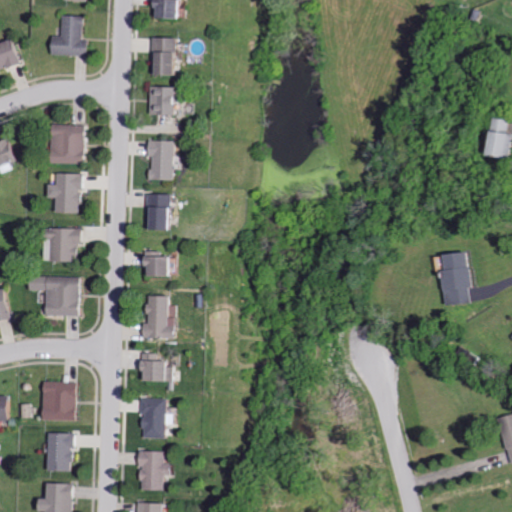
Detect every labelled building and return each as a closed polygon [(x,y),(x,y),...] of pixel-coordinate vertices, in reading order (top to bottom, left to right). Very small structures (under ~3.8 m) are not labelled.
[(182,17),(182,0),(154,0),(154,2),(157,3),(156,15),(182,17)] [(91,50),(91,33),(83,33),(84,10),(66,10),(65,31),(55,30),(55,49),(91,50)] [(0,72),(27,63),(16,33),(0,38),(0,72)] [(182,73),(184,38),(155,36),(153,71),(182,73)] [(153,115),(177,115),(178,87),(153,86),(153,115)] [(496,154),(511,156),(511,118),(501,117),(496,154)] [(88,162),(89,122),(58,121),(57,161),(88,162)] [(0,169),(19,161),(9,137),(0,141),(0,169)] [(149,179),(177,180),(178,140),(150,139),(150,153),(154,153),(154,166),(149,166),(149,179)] [(87,171),(87,192),(81,193),(81,201),(76,201),(76,211),(57,211),(57,194),(49,194),(49,186),(58,186),(58,171),(87,171)] [(173,192),(172,227),(149,226),(150,191),(173,192)] [(55,256),(78,256),(78,240),(86,240),(86,223),(48,223),(48,230),(55,230),(55,256)] [(480,302),(473,251),(448,255),(454,305),(480,302)] [(148,272),(169,272),(169,253),(148,253),(148,272)] [(85,273),(85,310),(52,310),(52,287),(41,287),(41,273),(85,273)] [(0,322),(15,321),(10,289),(1,290),(0,284),(0,322)] [(180,304),(180,338),(145,338),(145,318),(150,318),(150,309),(148,309),(148,300),(152,300),(152,292),(172,292),(172,304),(180,304)] [(143,382),(177,384),(178,361),(169,361),(170,356),(159,355),(159,348),(146,347),(146,353),(142,353),(141,362),(144,363),(143,382)] [(81,416),(83,381),(52,379),(50,415),(81,416)] [(0,421),(11,422),(12,393),(0,393),(0,421)] [(144,434),(169,435),(171,397),(142,396),(141,411),(144,411),(144,415),(139,415),(139,423),(144,424),(144,434)] [(51,468),(71,468),(71,458),(74,458),(75,446),(78,446),(79,430),(52,430),(51,468)] [(144,485),(167,486),(167,476),(173,477),(173,460),(165,460),(165,449),(141,448),(140,463),(145,463),(145,472),(141,472),(141,476),(145,477),(144,485)] [(77,480),(77,511),(51,511),(51,507),(41,507),(41,498),(50,498),(50,480),(77,480)] [(164,511),(165,504),(139,502),(138,511),(164,511)]
